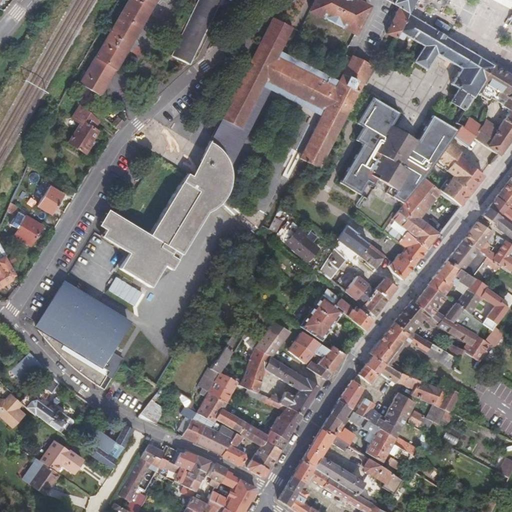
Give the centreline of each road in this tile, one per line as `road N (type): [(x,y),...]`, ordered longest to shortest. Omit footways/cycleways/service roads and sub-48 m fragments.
road 1 (residential): [(7,317),(119,140),(280,0)]
road 2 (residential): [(511,155),(372,334),(268,492)]
road 3 (residential): [(7,317),(69,385),(268,492)]
